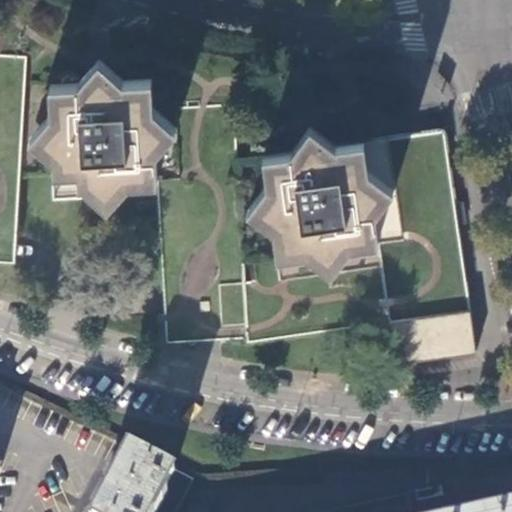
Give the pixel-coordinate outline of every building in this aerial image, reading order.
[(0,260),(15,262),(15,247),(16,236),(19,176),(26,57),(0,55),(0,260)] [(180,179),(176,108),(162,97),(162,80),(132,80),(108,59),(86,82),(52,84),(53,109),(31,137),(56,157),(56,174),(57,186),(76,185),(84,185),(108,205),(133,182),(157,180),(180,179)] [(204,106),(176,108),(180,179),(157,180),(159,205),(164,294),(165,305),(165,314),(166,317),(167,343),(195,341),(208,340),(223,339),(247,338),(245,280),(231,105),(204,106)] [(245,280),(247,338),(247,343),(389,321),(397,362),(477,352),(475,341),(474,329),(467,288),(463,262),(462,252),(459,230),(456,209),(444,130),(366,142),(329,149),(301,128),(283,154),(261,158),(264,181),(247,203),(272,221),(277,257),(253,261),(255,279),(245,280)] [(511,511),(511,496),(491,501),(468,506),(437,511),(151,511),(172,466),(126,442),(86,511),(511,511)]
